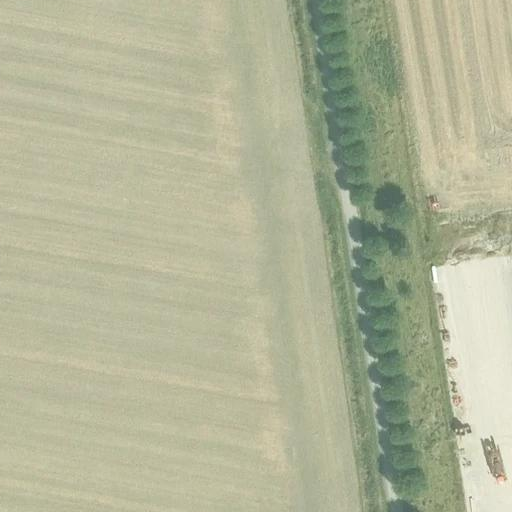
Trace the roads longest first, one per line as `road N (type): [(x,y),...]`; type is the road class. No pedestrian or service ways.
road 1 (unclassified): [(394,511),(317,0)]
road 2 (unknown): [(499,511),(511,304)]
